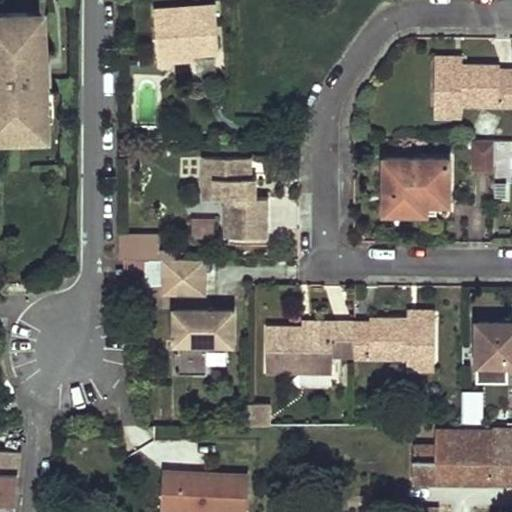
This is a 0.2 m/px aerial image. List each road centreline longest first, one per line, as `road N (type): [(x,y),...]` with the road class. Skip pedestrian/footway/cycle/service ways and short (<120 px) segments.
road 1 (residential): [(511,12),(412,12),(382,26),(328,111),(327,263),(511,264)]
road 2 (residential): [(71,344),(94,277),(96,0)]
